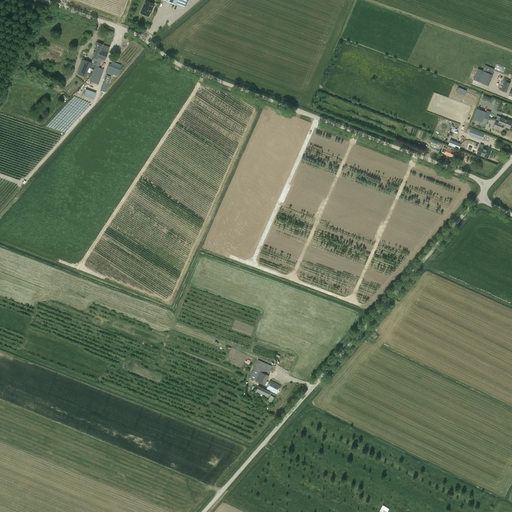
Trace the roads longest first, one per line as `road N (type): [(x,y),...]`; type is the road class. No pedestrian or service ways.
road 1 (unclassified): [(488,185),(193,71),(137,35),(43,0)]
road 2 (unclassified): [(204,511),(478,198)]
